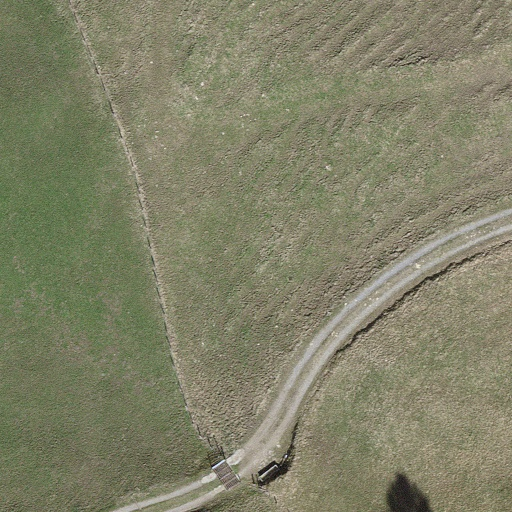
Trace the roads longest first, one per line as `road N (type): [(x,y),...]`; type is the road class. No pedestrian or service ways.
road 1 (track): [(511,65),(311,99),(186,146),(172,135),(162,103),(167,0)]
road 2 (track): [(149,511),(211,488),(260,443),(324,343),(363,303),(429,256),(511,220)]
